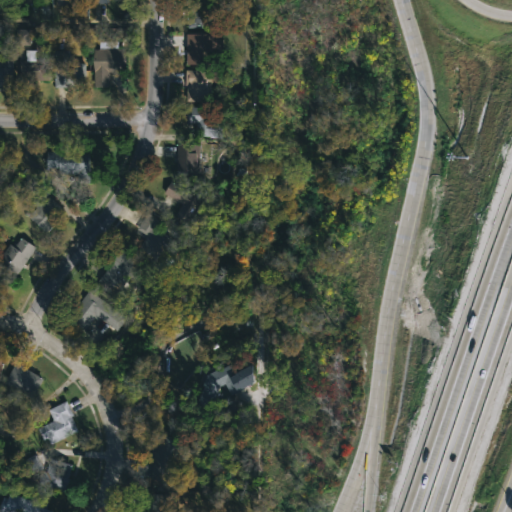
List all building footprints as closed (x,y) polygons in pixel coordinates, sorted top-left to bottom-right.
[(210,0),(211,26),(187,26),(186,18),(185,18),(185,0),(210,0)] [(212,64),(185,64),(185,33),(213,34),(212,64)] [(116,41),(116,47),(124,47),(124,73),(93,73),(93,47),(99,47),(99,41),(116,41)] [(29,79),(18,79),(18,60),(24,60),(25,49),(48,49),(47,79),(29,79)] [(64,51),(63,62),(85,62),(85,87),(53,87),(54,51),(64,51)] [(0,60),(12,60),(11,84),(6,84),(6,86),(0,85),(0,60)] [(210,70),(209,102),(185,101),(185,70),(210,70)] [(222,120),(221,138),(199,136),(200,123),(183,122),(184,106),(214,108),(213,120),(222,120)] [(198,173),(176,173),(176,144),(199,144),(198,173)] [(88,151),(88,182),(76,182),(76,174),(58,174),(58,168),(48,168),(48,152),(88,151)] [(171,180),(202,199),(188,223),(174,214),(180,204),(163,193),(171,180)] [(52,200),(63,210),(54,220),(56,222),(45,233),(24,213),(36,200),(42,206),(49,198),(52,200)] [(152,230),(161,237),(164,233),(179,243),(170,256),(162,251),(155,260),(137,248),(146,235),(136,228),(146,212),(159,221),(152,230)] [(20,237),(34,247),(11,281),(0,272),(0,255),(8,243),(12,246),(20,237)] [(140,265),(113,297),(94,280),(121,249),(140,265)] [(87,290),(126,317),(116,331),(99,318),(97,321),(92,317),(86,327),(91,331),(89,335),(64,318),(76,301),(78,303),(87,290)] [(42,379),(31,397),(4,381),(14,362),(42,379)] [(230,364),(237,379),(211,390),(209,389),(208,392),(200,389),(201,387),(199,386),(204,375),(214,369),(215,371),(230,364)] [(76,431),(49,445),(46,438),(41,440),(36,428),(52,420),(47,409),(65,400),(72,415),(69,416),(76,431)] [(177,437),(171,483),(147,479),(154,434),(177,437)] [(69,479),(65,493),(41,486),(49,459),(70,465),(66,478),(69,479)] [(7,493),(39,503),(37,509),(46,511),(0,511),(0,500),(1,497),(5,498),(7,493)] [(170,511),(137,511),(137,507),(147,507),(146,493),(170,493),(170,511)]
